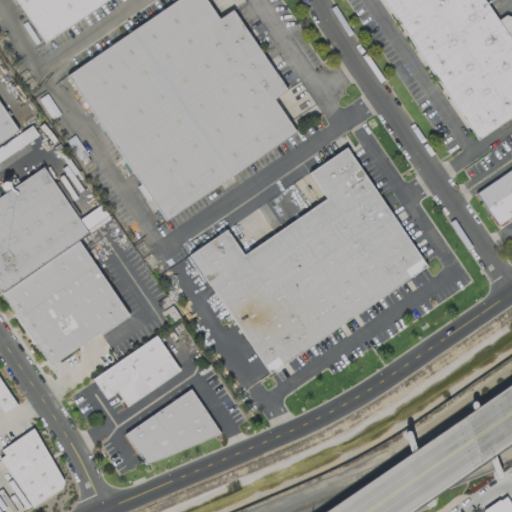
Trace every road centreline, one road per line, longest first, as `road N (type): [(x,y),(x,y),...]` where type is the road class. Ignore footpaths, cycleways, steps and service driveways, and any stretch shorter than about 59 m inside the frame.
road 1 (residential): [(83,511),(329,411),(511,291)]
road 2 (residential): [(320,0),(511,289)]
road 3 (residential): [(103,504),(0,345)]
road 4 (primary): [(511,403),(357,511)]
